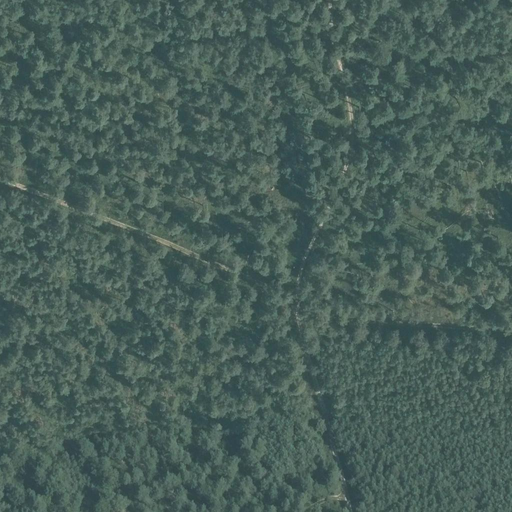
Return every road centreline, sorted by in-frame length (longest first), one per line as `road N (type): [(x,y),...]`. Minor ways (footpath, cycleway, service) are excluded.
road 1 (track): [(0,170),(297,300)]
road 2 (track): [(329,0),(351,131),(348,158),(299,272),(297,300)]
road 3 (track): [(511,335),(367,323),(297,300)]
road 4 (track): [(297,300),(349,511)]
